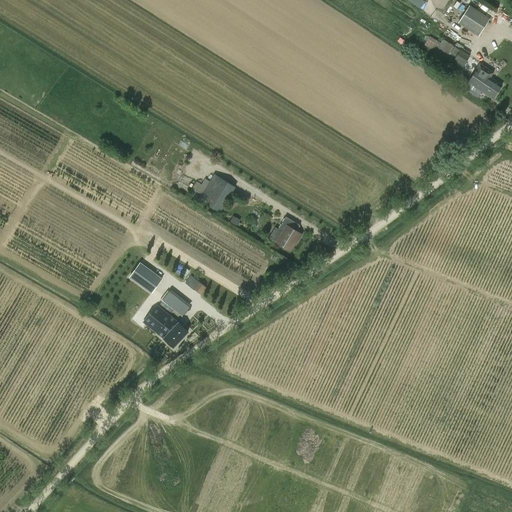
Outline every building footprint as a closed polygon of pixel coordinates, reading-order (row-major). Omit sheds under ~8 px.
[(410,0),(422,9),(428,0),(410,0)] [(490,19),(469,5),(457,23),(479,37),(490,19)] [(446,57),(447,58),(454,47),(453,47),(453,45),(443,39),(440,43),(429,36),(424,45),(435,52),(432,56),(431,58),(429,61),(439,68),(442,62),(443,63),(446,57)] [(447,58),(441,69),(455,78),(470,56),(460,50),(455,47),(454,48),(454,47),(447,58)] [(480,63),(473,75),(498,92),(502,85),(491,78),(494,73),(480,63)] [(468,82),(462,78),(457,85),(477,98),(481,92),(493,100),(498,92),(473,75),(468,82)] [(211,182),(205,179),(199,188),(195,185),(190,194),(200,200),(199,201),(220,214),(235,188),(215,176),(211,182)] [(278,229),(276,228),(269,238),(290,251),(297,241),(298,242),(302,235),(296,231),(300,225),(286,217),(278,229)] [(141,262),(130,276),(151,293),(162,279),(141,262)] [(191,276),(187,281),(185,283),(194,290),(195,290),(201,295),(206,287),(199,282),(191,276)] [(161,302),(172,311),(174,308),(184,316),(191,306),(171,290),(161,302)] [(178,322),(157,305),(142,322),(163,338),(173,348),(188,332),(178,322)]
